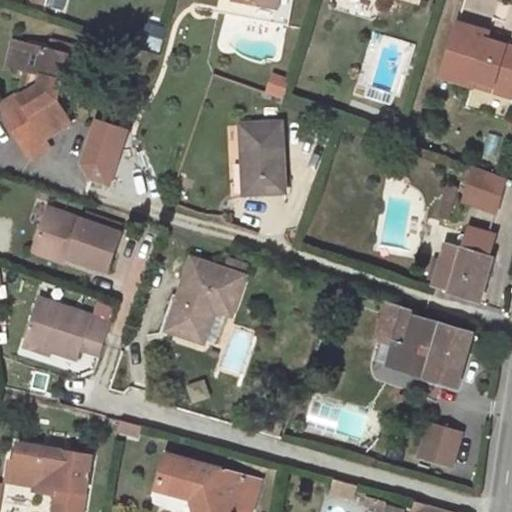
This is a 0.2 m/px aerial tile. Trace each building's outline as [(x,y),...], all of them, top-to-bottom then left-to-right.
[(234,0),(234,1),(277,8),(278,0),(234,0)] [(286,27),(290,0),(278,0),(277,8),(274,24),(286,27)] [(511,47),(487,40),(476,36),(477,29),(458,23),(441,77),(473,86),(474,80),(511,91),(511,47)] [(489,33),(477,29),(476,36),(487,40),(489,33)] [(20,70),(26,44),(13,41),(6,67),(20,70)] [(87,51),(51,42),(49,50),(84,59),(87,51)] [(84,59),(49,50),(26,44),(20,70),(29,73),(25,91),(0,106),(0,108),(31,159),(50,147),(45,138),(71,123),(56,98),(61,80),(78,85),(84,59)] [(511,91),(474,80),(473,86),(511,98),(511,91)] [(282,123),(241,125),(245,194),(285,192),(282,123)] [(457,188),(447,185),(441,206),(451,209),(457,188)] [(451,209),(441,206),(438,217),(449,219),(451,209)] [(82,220),(48,208),(35,246),(69,258),(108,272),(121,233),(120,233),(82,220)] [(123,225),(85,212),(82,220),(120,233),(123,225)] [(480,303),(493,257),(489,256),(495,236),(468,228),(462,248),(458,263),(441,259),(432,288),(480,303)] [(462,248),(445,244),(441,259),(458,263),(462,248)] [(69,258),(35,246),(32,254),(66,266),(69,258)] [(231,315),(244,276),(192,259),(167,330),(204,342),(215,310),(231,315)] [(247,266),(227,259),(224,269),(244,276),(247,266)] [(353,295),(338,290),(330,310),(345,315),(353,295)] [(92,317),(38,299),(24,342),(53,351),(79,360),(82,350),(99,355),(110,323),(92,317)] [(471,333),(414,317),(415,313),(389,305),(379,339),(395,344),(407,347),(401,370),(456,387),(471,333)] [(112,317),(94,310),(92,317),(110,323),(112,317)] [(53,351),(24,342),(22,348),(51,358),(53,351)] [(401,370),(407,347),(395,344),(388,366),(401,370)] [(210,349),(207,356),(218,359),(220,352),(210,349)] [(405,397),(400,395),(397,403),(403,404),(405,397)] [(282,423),(261,416),(258,429),(278,436),(282,423)] [(140,438),(143,426),(121,420),(117,432),(140,438)] [(461,435),(430,425),(420,456),(451,466),(461,435)] [(82,511),(92,456),(63,452),(62,461),(45,458),(46,448),(18,444),(16,460),(10,459),(6,481),(37,485),(38,478),(59,482),(53,511),(82,511)] [(63,452),(46,448),(45,458),(62,461),(63,452)] [(232,473),(226,474),(224,471),(171,456),(161,490),(195,500),(197,511),(255,511),(264,482),(232,473)] [(341,497),(346,482),(336,480),(332,494),(341,497)] [(360,486),(346,482),(341,497),(356,500),(360,486)] [(388,502),(366,495),(363,503),(377,507),(386,510),(388,504),(388,502)] [(452,511),(416,502),(412,511),(385,511),(386,510),(377,507),(375,511),(452,511)]
